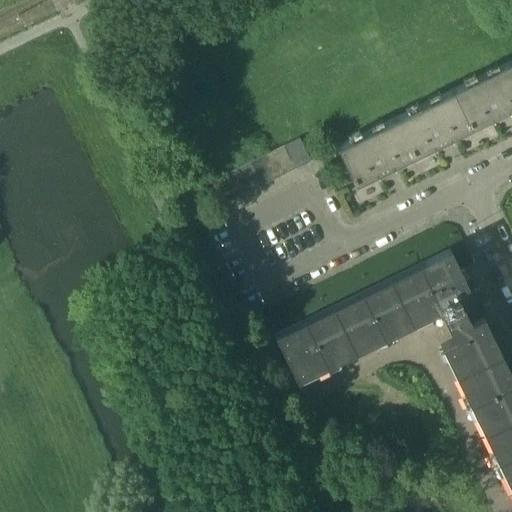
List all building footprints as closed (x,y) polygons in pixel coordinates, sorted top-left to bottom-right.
[(511,66),(509,61),(475,78),(451,89),(470,127),(511,106),(511,66)] [(451,89),(418,106),(393,118),(411,155),(470,127),(451,89)] [(393,118),(360,134),(336,146),(354,183),(411,155),(393,118)] [(298,137),(285,144),(296,167),(309,160),(298,137)] [(285,144),(272,150),(284,173),(296,167),(285,144)] [(272,150),(260,156),(271,179),(284,173),(272,150)] [(260,156),(247,162),(259,185),(271,179),(260,156)] [(247,162),(235,168),(246,191),(259,185),(247,162)] [(235,168),(222,174),(234,197),(246,191),(235,168)] [(222,174),(210,180),(221,204),(234,197),(222,174)] [(440,345),(511,493),(511,377),(482,316),(481,317),(479,314),(472,299),(473,298),(449,248),(274,333),(296,379),(439,310),(453,339),(440,345)]
